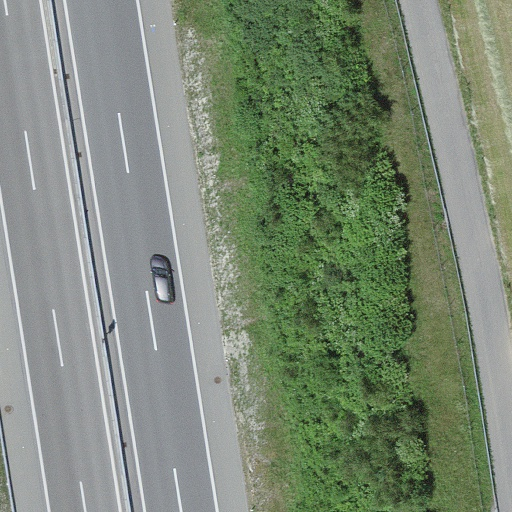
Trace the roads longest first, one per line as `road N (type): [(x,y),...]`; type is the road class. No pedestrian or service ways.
road 1 (motorway): [(4,0),(84,511)]
road 2 (motorway): [(181,511),(102,0)]
road 3 (residential): [(417,0),(460,179),(511,462)]
